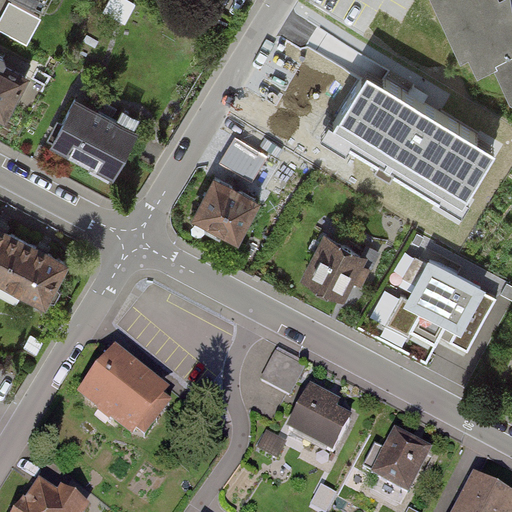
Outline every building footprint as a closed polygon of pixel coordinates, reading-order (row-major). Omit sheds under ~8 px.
[(440,0),(456,33),(463,30),(479,64),(496,57),(511,88),(511,7),(510,4),(509,0),(440,0)] [(0,115),(5,119),(28,77),(0,62),(0,115)] [(496,144),(369,67),(330,129),(458,207),(496,144)] [(115,175),(139,130),(78,97),(53,143),(115,175)] [(212,178),(190,219),(232,241),(254,200),(212,178)] [(0,283),(23,240),(0,227),(0,283)] [(325,234),(302,279),(346,302),(369,256),(325,234)] [(46,305),(69,264),(23,240),(0,283),(0,295),(16,304),(22,292),(46,305)] [(423,269),(397,319),(457,351),(484,301),(423,269)] [(263,382),(292,397),(306,370),(298,366),(301,362),(279,351),(263,382)] [(169,398),(117,357),(82,402),(134,443),(139,437),(146,443),(171,410),(164,405),(169,398)] [(292,435),(335,458),(353,425),(338,417),(343,407),(315,392),(292,435)] [(260,449),(282,459),(291,439),(269,430),(260,449)] [(377,477),(375,480),(411,499),(434,456),(398,437),(389,455),(376,448),(364,470),(377,477)] [(511,511),(511,498),(477,481),(460,511),(511,511)] [(73,511),(34,486),(16,511),(73,511)]
